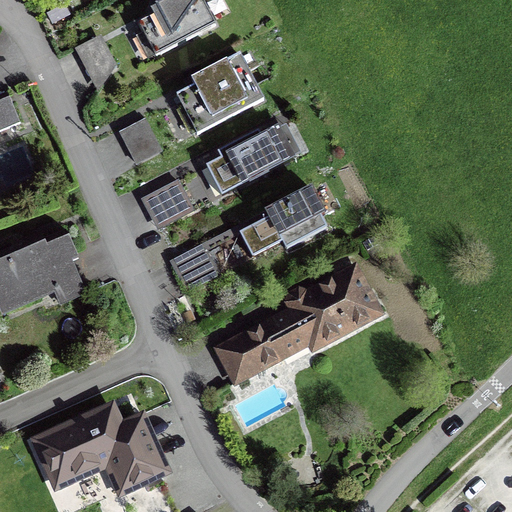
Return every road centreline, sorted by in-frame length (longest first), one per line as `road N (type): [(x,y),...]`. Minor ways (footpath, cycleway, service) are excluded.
road 1 (residential): [(0,2),(32,43),(163,348)]
road 2 (tertiary): [(511,371),(370,511)]
road 3 (residential): [(163,348),(204,440),(255,511)]
road 4 (residential): [(0,421),(163,348)]
